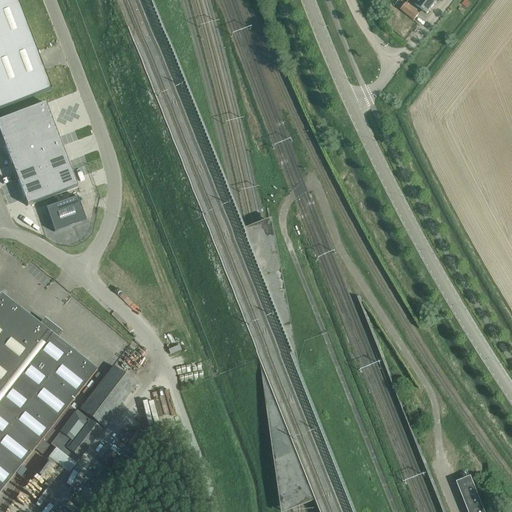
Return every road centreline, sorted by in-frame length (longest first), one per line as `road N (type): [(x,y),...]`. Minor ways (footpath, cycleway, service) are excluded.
road 1 (unclassified): [(163,362),(78,273),(109,218),(108,158),(48,0)]
road 2 (tertiary): [(511,394),(430,261),(350,103)]
road 3 (unclassified): [(46,511),(163,362)]
